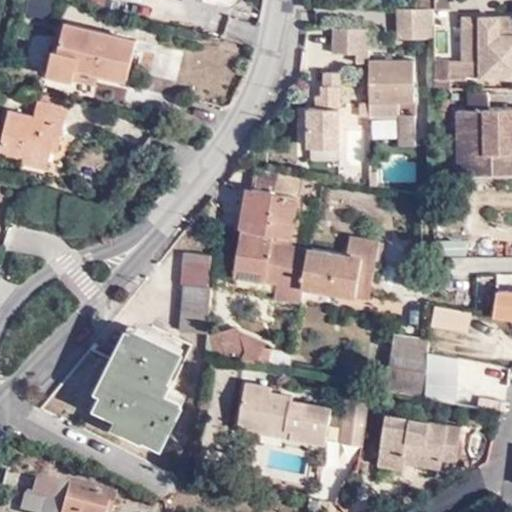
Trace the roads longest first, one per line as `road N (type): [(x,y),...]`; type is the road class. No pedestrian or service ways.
road 1 (residential): [(139,245),(222,148),(282,50),(284,0)]
road 2 (residential): [(0,388),(94,301),(139,245)]
road 3 (residential): [(139,245),(38,276),(0,331)]
road 4 (residential): [(511,444),(502,476),(416,511)]
